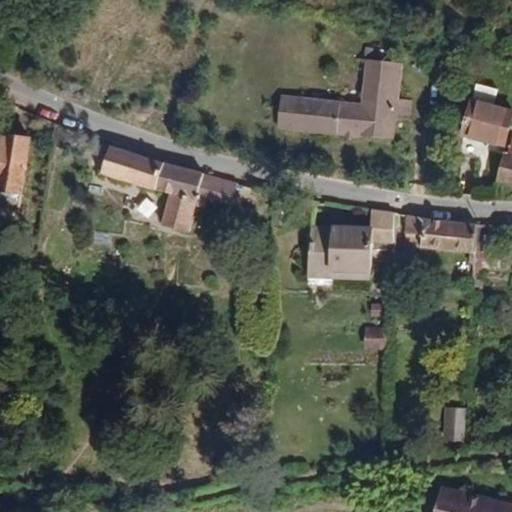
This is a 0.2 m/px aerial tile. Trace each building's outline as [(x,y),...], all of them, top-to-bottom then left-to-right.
[(391,138),(393,115),(411,116),(412,101),(395,100),(398,62),(368,60),(364,105),(283,96),(280,127),(391,138)] [(496,145),(505,109),(486,104),(490,87),(468,82),(454,134),(496,145)] [(7,192),(14,141),(0,139),(0,202),(1,203),(7,192)] [(511,140),(506,139),(501,155),(511,158),(511,140)] [(186,199),(191,176),(168,170),(100,148),(91,178),(184,204),(186,199)] [(511,183),(511,158),(501,155),(498,154),(491,180),(511,183)] [(223,208),(224,186),(191,176),(186,199),(223,208)] [(362,274),(363,241),(386,242),(386,213),(365,210),(363,228),(325,228),(324,273),(326,273),(362,274)] [(466,270),(470,222),(398,214),(397,235),(412,236),(411,250),(454,255),(453,269),(466,270)] [(324,273),(325,228),(303,227),(302,278),(326,278),(326,273),(324,273)] [(364,335),(363,349),(385,351),(386,338),(364,335)] [(444,406),(442,437),(463,439),(465,408),(444,406)] [(480,511),(481,492),(428,488),(426,511),(480,511)] [(511,511),(511,510),(507,511),(507,494),(481,492),(480,511),(511,511)]
